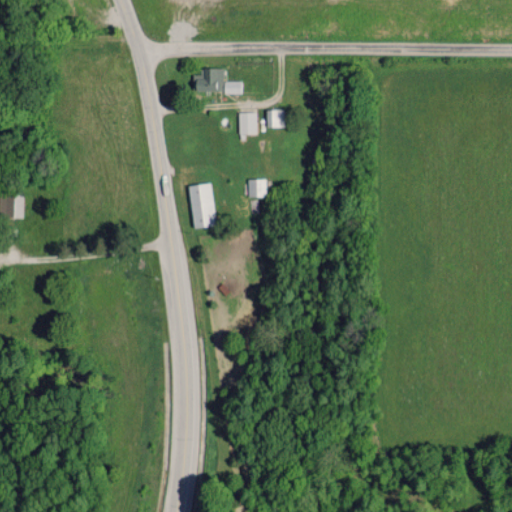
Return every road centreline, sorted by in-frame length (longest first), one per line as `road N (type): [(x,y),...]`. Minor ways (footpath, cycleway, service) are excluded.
road 1 (primary): [(180,511),(183,334),(141,48),(121,0)]
road 2 (residential): [(511,49),(141,48)]
